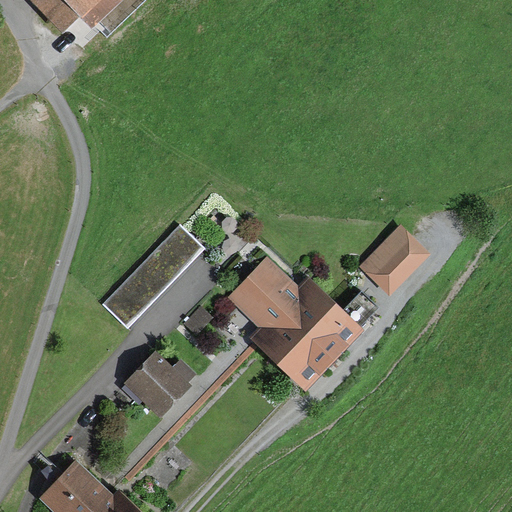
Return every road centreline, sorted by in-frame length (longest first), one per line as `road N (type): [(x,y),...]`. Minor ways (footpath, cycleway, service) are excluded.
road 1 (unclassified): [(0,468),(84,189),(74,131),(5,0)]
road 2 (unclassified): [(26,511),(70,434),(230,251)]
